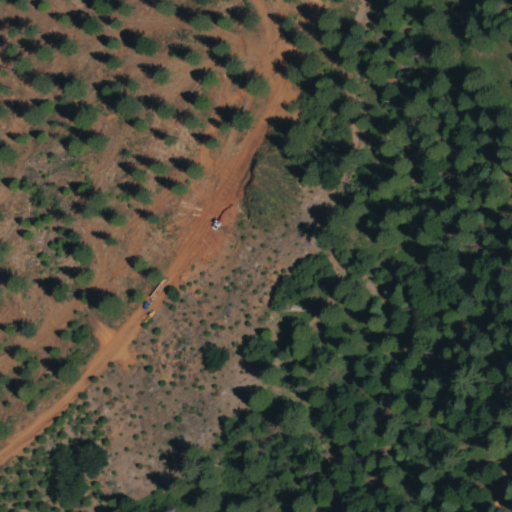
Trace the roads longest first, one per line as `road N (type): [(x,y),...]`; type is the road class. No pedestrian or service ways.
road 1 (track): [(314,0),(293,65),(208,225),(126,335),(38,429),(0,452)]
road 2 (track): [(234,170),(283,0)]
